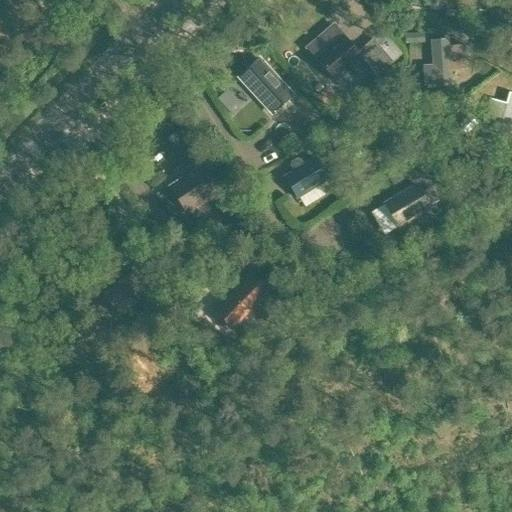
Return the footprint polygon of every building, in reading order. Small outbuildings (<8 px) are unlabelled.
[(335,84),(362,61),(333,26),(306,50),(335,84)] [(424,45),(424,35),(404,36),(404,46),(424,45)] [(466,72),(464,48),(448,49),(447,42),(430,43),(432,68),(421,69),(423,88),(450,86),(449,73),(466,72)] [(272,115),(291,97),(258,61),(239,79),(272,115)] [(490,103),(481,133),(511,141),(511,96),(509,96),(506,107),(490,103)] [(465,136),(476,125),(468,117),(457,128),(465,136)] [(299,162),(296,161),(291,164),(290,167),(294,173),(283,179),(296,199),(327,180),(315,160),(302,167),(299,162)] [(186,214),(219,192),(203,167),(192,174),(192,173),(182,179),(183,180),(170,188),(186,214)] [(428,206),(436,201),(429,189),(421,194),(417,186),(384,206),(397,228),(430,209),(428,206)] [(130,294),(143,285),(135,273),(106,294),(120,314),(136,302),(130,294)] [(231,331),(268,293),(251,276),(213,314),(231,331)]
